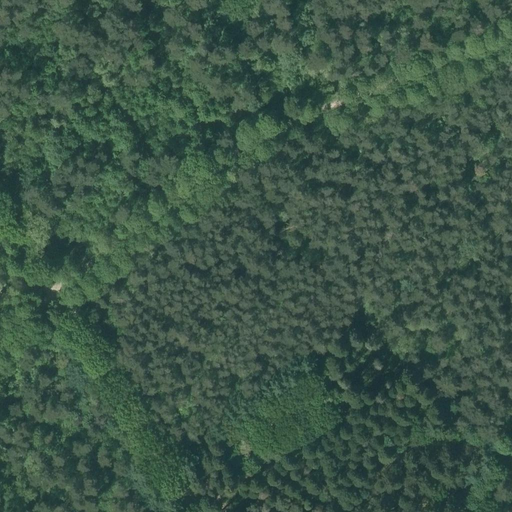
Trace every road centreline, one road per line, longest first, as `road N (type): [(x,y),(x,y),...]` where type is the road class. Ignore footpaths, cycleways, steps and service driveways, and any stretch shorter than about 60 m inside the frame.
road 1 (track): [(511,38),(251,144),(45,289)]
road 2 (track): [(45,289),(68,296),(205,511)]
road 3 (unknown): [(45,289),(195,511)]
